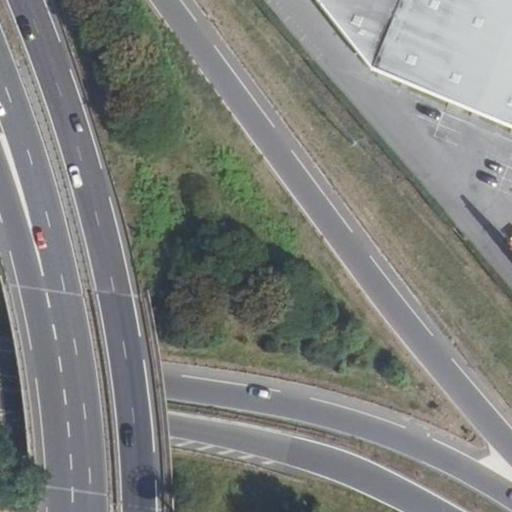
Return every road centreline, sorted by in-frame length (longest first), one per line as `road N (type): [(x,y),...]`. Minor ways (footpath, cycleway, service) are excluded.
road 1 (primary): [(511,446),(405,322),(165,0)]
road 2 (primary): [(511,493),(425,448),(320,413),(0,362)]
road 3 (primary): [(140,511),(113,291),(78,152),(25,0)]
road 4 (primary): [(0,399),(301,451),(436,511)]
road 5 (primary): [(0,72),(64,291),(96,511)]
road 6 (primary): [(0,168),(69,511)]
